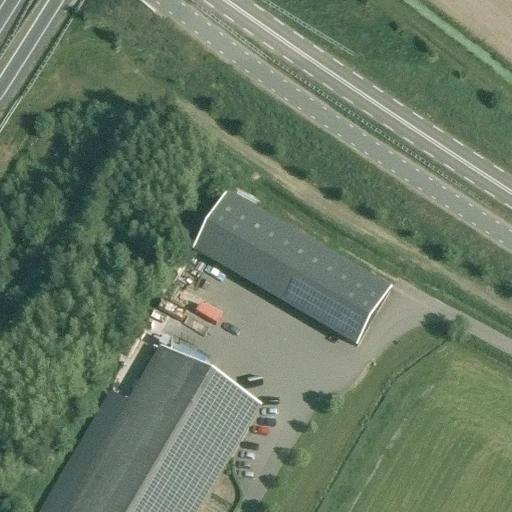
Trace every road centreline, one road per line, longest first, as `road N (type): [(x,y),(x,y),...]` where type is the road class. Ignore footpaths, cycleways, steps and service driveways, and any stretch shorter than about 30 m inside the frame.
road 1 (unclassified): [(165,0),(511,245)]
road 2 (primary): [(511,195),(223,0)]
road 3 (unclassified): [(511,346),(439,312),(398,308)]
